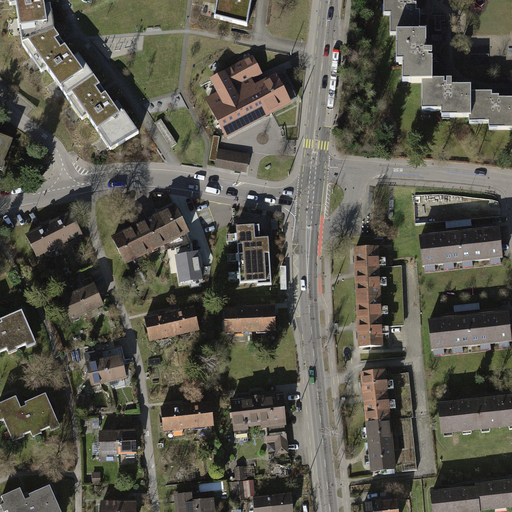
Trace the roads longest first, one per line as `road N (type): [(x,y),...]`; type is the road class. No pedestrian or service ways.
road 1 (residential): [(79,182),(134,343),(154,511)]
road 2 (secondary): [(330,511),(311,332),(310,202)]
road 3 (residential): [(79,182),(175,179),(310,202)]
road 4 (residential): [(313,164),(511,183)]
road 5 (secondary): [(313,164),(330,0)]
